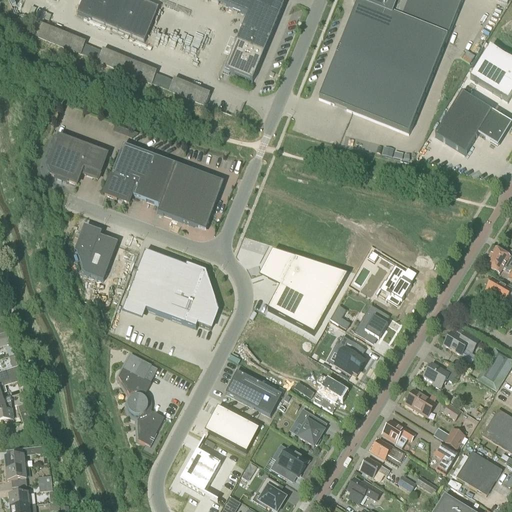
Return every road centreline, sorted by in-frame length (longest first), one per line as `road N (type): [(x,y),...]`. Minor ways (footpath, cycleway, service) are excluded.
road 1 (tertiary): [(311,511),(511,186)]
road 2 (unclassified): [(218,257),(240,276),(244,308),(158,477),(162,511)]
road 3 (unclassified): [(67,201),(218,257)]
road 4 (unclassified): [(267,135),(320,0)]
road 5 (unclassified): [(267,135),(218,257)]
